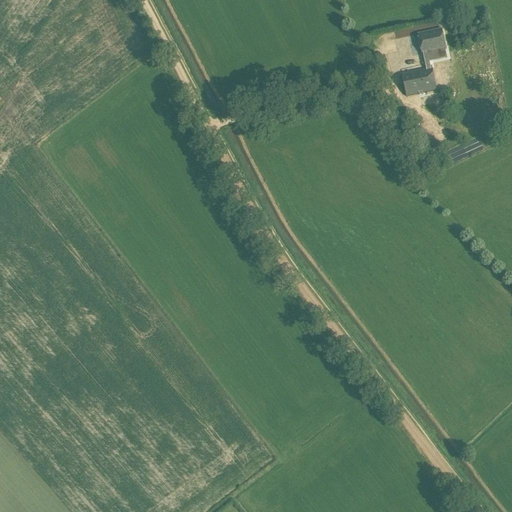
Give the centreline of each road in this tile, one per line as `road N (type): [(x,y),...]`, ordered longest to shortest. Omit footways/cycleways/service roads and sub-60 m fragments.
road 1 (track): [(206,125),(279,261),(474,511)]
road 2 (track): [(206,125),(386,88)]
road 3 (track): [(141,0),(206,125)]
